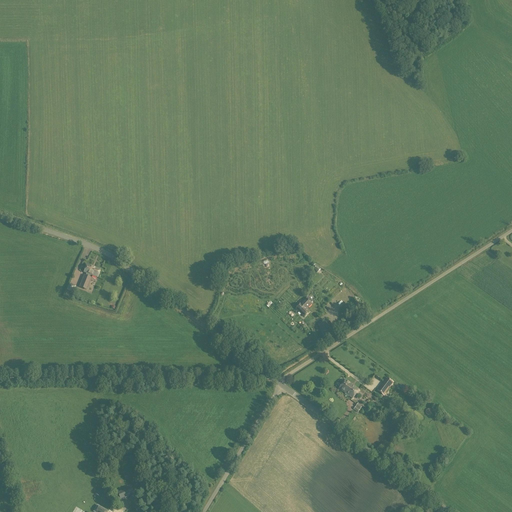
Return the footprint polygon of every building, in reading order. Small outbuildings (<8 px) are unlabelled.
[(95,268),(87,265),(84,272),(87,273),(86,276),(85,275),(80,287),(87,290),(92,278),(90,278),(91,275),(98,277),(101,269),(95,267),(95,268)] [(316,265),(312,268),(313,268),(317,273),(321,269),(316,265)] [(67,290),(73,292),(76,286),(69,283),(67,290)] [(307,299),(302,304),(301,303),(296,309),(305,317),(310,312),(308,309),(313,304),(307,299)] [(322,335),(333,332),(330,321),(319,324),(322,335)] [(384,396),(394,383),(387,378),(377,391),(384,396)] [(353,400),(359,391),(346,381),(339,390),(353,400)] [(358,404),(354,410),(358,413),(362,407),(358,404)]
